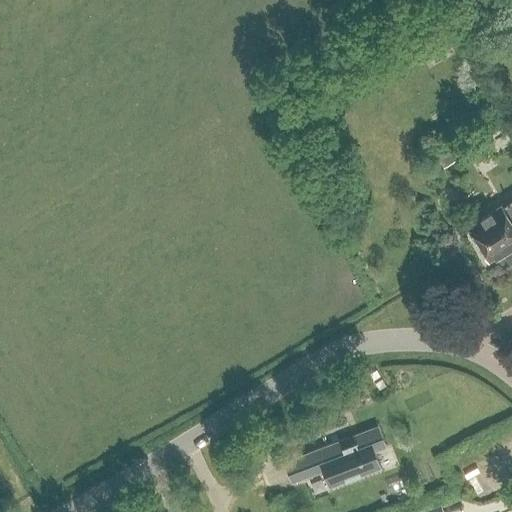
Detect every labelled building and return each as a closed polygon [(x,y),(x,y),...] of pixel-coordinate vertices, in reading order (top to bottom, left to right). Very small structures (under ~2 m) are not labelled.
[(481,140),(465,148),(472,161),(488,153),(481,140)] [(454,149),(439,157),(445,167),(460,158),(454,149)] [(464,178),(453,186),(461,199),(473,192),(464,178)] [(472,225),(475,228),(470,231),(488,260),(503,251),(509,262),(511,260),(511,226),(511,224),(511,223),(511,201),(501,208),(500,207),(472,225)] [(291,484),(323,472),(328,487),(380,467),(369,437),(349,445),(346,437),(305,453),(313,474),(291,483),(291,484)]
